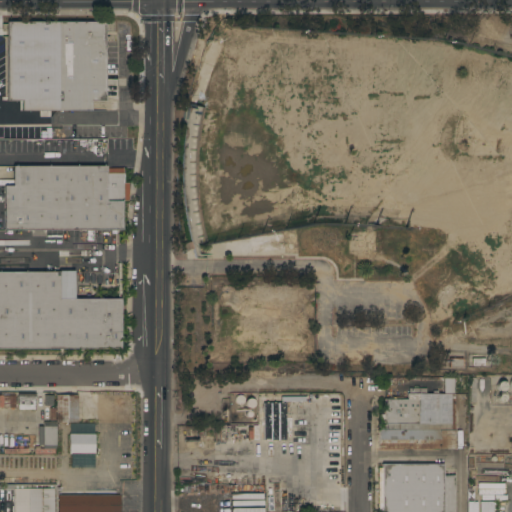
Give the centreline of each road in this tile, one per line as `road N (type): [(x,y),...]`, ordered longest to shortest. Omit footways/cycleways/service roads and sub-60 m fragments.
road 1 (primary): [(158,0),(454,0)]
road 2 (tertiary): [(158,85),(157,266)]
road 3 (residential): [(0,372),(157,372)]
